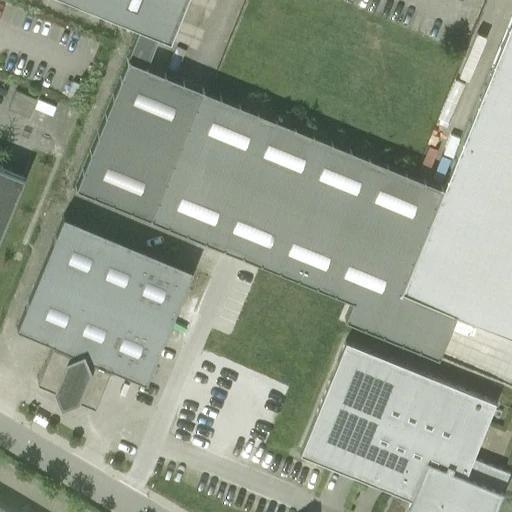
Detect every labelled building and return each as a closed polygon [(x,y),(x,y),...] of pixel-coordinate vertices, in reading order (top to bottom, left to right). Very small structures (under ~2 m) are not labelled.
[(157,35),(170,41),(186,0),(70,0),(139,28),(127,57),(145,65),(157,35)] [(511,14),(443,185),(145,65),(127,57),(74,187),(149,217),(352,300),(344,318),(438,356),(456,312),(511,334),(511,14)] [(8,108),(29,117),(36,98),(16,90),(8,108)] [(0,233),(24,175),(0,165),(0,233)] [(63,215),(16,327),(52,342),(37,379),(56,388),(57,388),(59,392),(70,397),(74,395),(94,403),(110,366),(146,382),(193,269),(63,215)] [(345,340),(300,452),(392,490),(382,511),(493,511),(510,471),(472,456),(495,400),(345,340)]
